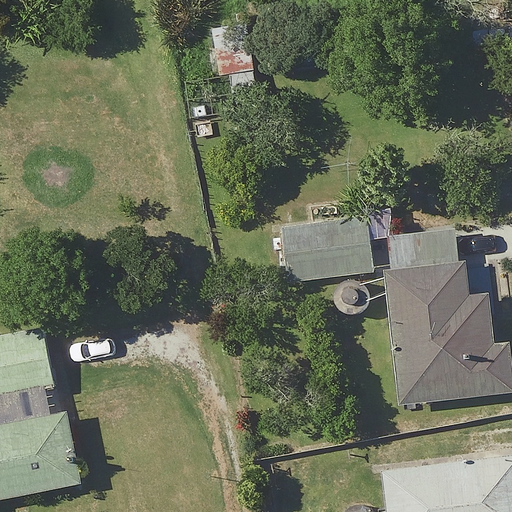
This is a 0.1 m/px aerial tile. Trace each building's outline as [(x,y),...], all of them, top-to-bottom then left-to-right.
[(255,71),(244,19),(209,27),(221,79),(255,71)] [(369,270),(364,218),(280,226),(285,279),(369,270)] [(464,297),(459,226),(387,231),(398,399),(509,392),(506,340),(489,342),(486,296),(464,297)] [(0,496),(72,482),(41,323),(0,331),(0,496)] [(511,511),(511,452),(382,468),(386,511),(511,511)]
